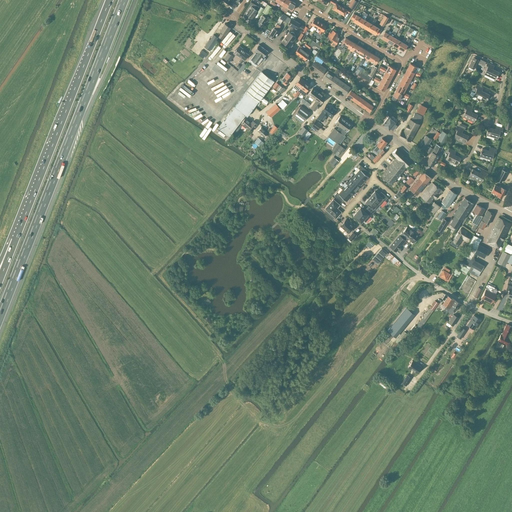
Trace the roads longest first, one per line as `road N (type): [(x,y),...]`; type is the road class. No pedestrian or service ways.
road 1 (motorway): [(0,314),(123,0)]
road 2 (motorway): [(97,0),(0,242)]
road 3 (motorway): [(109,0),(15,239)]
road 4 (residential): [(369,122),(400,62),(295,0)]
road 5 (residential): [(511,322),(443,291),(366,231)]
road 6 (tertiary): [(369,122),(232,19)]
road 7 (residential): [(453,186),(498,102),(504,72)]
